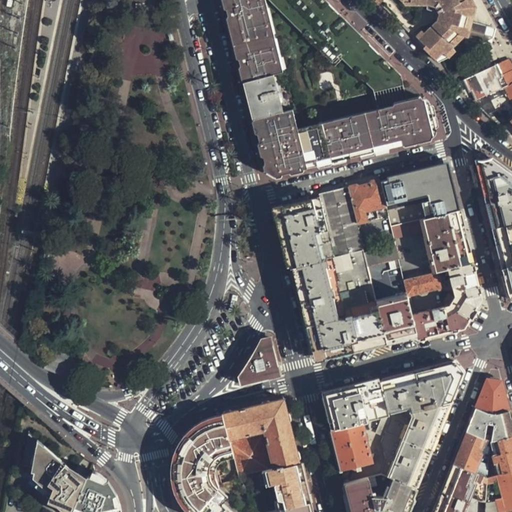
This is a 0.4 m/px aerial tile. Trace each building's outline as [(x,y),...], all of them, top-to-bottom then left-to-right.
[(234,45),(245,82),(250,81),(231,8),(235,7),(233,0),(228,0),(228,1),(227,1),(224,2),(227,16),(234,45)] [(376,91),(405,84),(402,74),(380,51),(379,52),(373,53),(368,49),(370,42),(366,38),(361,33),(353,42),(339,29),(348,20),(326,0),(233,0),(235,7),(231,8),(250,81),(245,82),(255,120),(260,119),(273,166),(279,170),(332,157),(334,162),(362,154),(362,153),(376,149),(376,151),(405,143),(405,141),(425,136),(416,101),(410,102),(410,100),(380,108),(300,129),(295,109),(283,112),(273,75),(281,73),(285,71),(265,0),(268,0),(336,65),(343,58),(375,88),(376,91)] [(377,0),(380,2),(382,0),(402,0),(406,4),(410,1),(429,0),(429,7),(433,9),(438,5),(442,11),(439,20),(443,23),(430,37),(420,27),(413,35),(440,62),(450,58),(449,56),(446,52),(454,45),(465,34),(468,35),(475,6),(471,0),(377,0)] [(475,39),(480,15),(475,6),(468,35),(472,38),(475,39)] [(457,48),(459,50),(472,38),(468,35),(465,34),(454,45),(457,48)] [(449,56),(457,48),(454,45),(446,52),(449,56)] [(476,98),(503,86),(493,65),(465,78),(470,89),(472,89),(476,98)] [(511,82),(503,86),(476,98),(472,101),(487,116),(496,112),(491,102),(504,96),(511,107),(511,119),(510,120),(511,122),(511,82)] [(405,84),(376,91),(380,108),(410,100),(406,87),(405,84)] [(426,96),(410,100),(410,102),(416,101),(425,136),(405,141),(405,143),(441,134),(432,102),(426,96)] [(334,162),(332,157),(279,170),(273,166),(260,119),(255,120),(268,170),(279,176),(334,162)] [(511,176),(510,175),(487,155),(478,157),(506,268),(503,268),(507,288),(510,287),(511,295),(511,294),(511,176)] [(394,202),(426,194),(430,208),(431,216),(459,209),(449,170),(438,164),(387,176),(390,188),(381,190),(387,214),(390,226),(399,224),(397,216),(394,202)] [(387,176),(378,178),(378,180),(381,190),(390,188),(387,176)] [(348,188),(357,222),(387,214),(381,190),(378,180),(348,188)] [(334,256),(363,249),(357,222),(348,188),(347,186),(331,190),(318,193),(319,198),(334,256)] [(315,199),(276,209),(290,268),(296,267),(308,312),(318,357),(385,340),(367,265),(364,251),(363,249),(334,256),(319,198),(315,199)] [(431,216),(430,208),(397,216),(399,224),(431,216)] [(367,265),(385,340),(416,333),(411,314),(407,296),(407,295),(403,280),(437,272),(447,268),(472,262),(459,209),(431,216),(399,224),(390,226),(394,244),(398,258),(367,265)] [(57,242),(48,240),(50,227),(43,225),(39,246),(46,247),(44,257),(53,259),(57,242)] [(398,258),(394,244),(364,251),(367,265),(398,258)] [(416,333),(417,340),(464,328),(473,313),(481,298),(472,262),(447,268),(454,296),(452,298),(447,294),(443,301),(448,305),(411,314),(416,333)] [(437,272),(403,280),(407,295),(441,287),(437,272)] [(270,338),(263,340),(257,352),(249,366),(241,376),(243,383),(278,374),(270,338)] [(74,378),(80,362),(52,351),(47,365),(46,367),(67,375),(74,378)] [(388,416),(389,421),(381,444),(385,462),(382,475),(383,475),(394,480),(416,488),(463,371),(456,362),(379,380),(388,416)] [(502,381),(486,379),(476,407),(466,430),(484,438),(485,421),(493,421),(491,441),(511,435),(511,421),(509,409),(502,381)] [(334,420),(336,428),(361,422),(388,416),(379,380),(327,393),(334,420)] [(262,431),(272,467),(299,461),(293,434),(284,397),(223,413),(223,415),(229,440),(230,440),(258,432),(262,431)] [(229,440),(223,415),(222,416),(216,418),(212,420),(206,424),(200,428),(196,432),(192,437),(189,441),(186,445),(183,452),(181,458),(180,465),(179,470),(179,474),(179,480),(180,485),(181,489),(181,491),(189,507),(194,511),(234,511),(222,501),(226,495),(220,488),(217,480),(216,476),(216,471),(217,467),(220,463),(223,458),(228,455),(233,452),(230,440),(229,440)] [(336,428),(331,430),(341,471),(371,463),(361,422),(336,428)] [(466,430),(453,462),(476,471),(488,439),(484,438),(466,430)] [(267,469),(258,432),(230,440),(233,452),(239,476),(267,469)] [(511,470),(511,435),(491,441),(491,444),(492,446),(499,474),(511,470)] [(74,507),(85,480),(65,462),(63,464),(59,461),(61,459),(44,443),(42,445),(37,444),(33,470),(38,471),(36,479),(51,492),(47,500),(73,510),(74,507)] [(309,500),(299,461),(272,467),(267,469),(239,476),(239,478),(251,496),(262,511),(309,500)] [(432,511),(462,511),(463,509),(468,511),(470,507),(465,505),(472,488),(477,490),(476,494),(478,499),(486,500),(488,482),(488,476),(478,472),(476,471),(453,462),(432,511)] [(511,470),(499,474),(500,479),(504,496),(486,500),(485,511),(499,511),(508,510),(511,508),(511,470)] [(348,503),(350,511),(376,511),(375,508),(378,507),(382,508),(385,509),(383,511),(405,511),(416,488),(394,480),(386,498),(374,498),(369,477),(343,484),(348,503)] [(311,511),(309,500),(262,511),(261,511),(311,511)]
